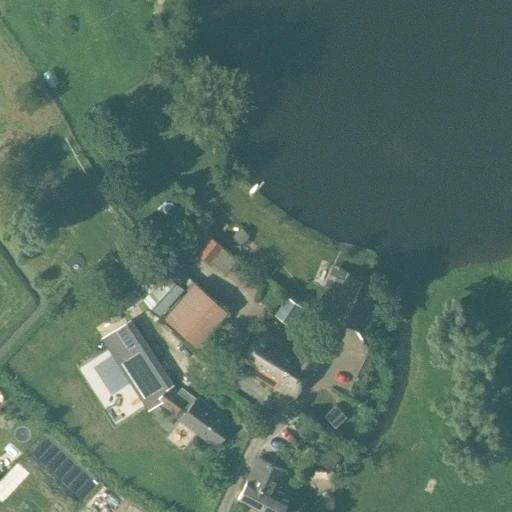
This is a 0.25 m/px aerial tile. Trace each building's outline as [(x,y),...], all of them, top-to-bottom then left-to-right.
[(233,236),(239,244),(247,237),(241,229),(233,236)] [(196,252),(209,263),(223,246),(210,236),(196,252)] [(247,237),(239,244),(243,248),(251,241),(247,237)] [(149,292),(143,298),(160,315),(184,289),(155,261),(137,281),(149,292)] [(332,309),(329,317),(354,327),(357,319),(372,282),(347,272),(332,309)] [(195,283),(166,318),(196,345),(226,310),(195,283)] [(275,314),(307,335),(310,330),(307,328),(316,315),(302,306),(302,305),(287,296),(275,314)] [(168,385),(145,351),(130,327),(112,339),(154,403),(158,400),(175,413),(185,399),(168,385)] [(239,364),(276,387),(285,373),(273,365),(288,343),(262,327),(239,364)] [(285,373),(276,387),(283,391),(283,395),(289,398),(292,397),(294,398),(330,342),(310,330),(307,335),(298,349),(288,343),(273,365),(285,373)] [(180,419),(216,447),(233,424),(197,396),(180,419)] [(335,405),(324,415),(334,426),(343,418),(343,413),(335,405)] [(294,426),(304,436),(312,429),(302,418),(294,426)] [(265,511),(282,511),(288,501),(281,498),(284,493),(277,490),(286,471),(258,457),(238,498),(265,511)]
